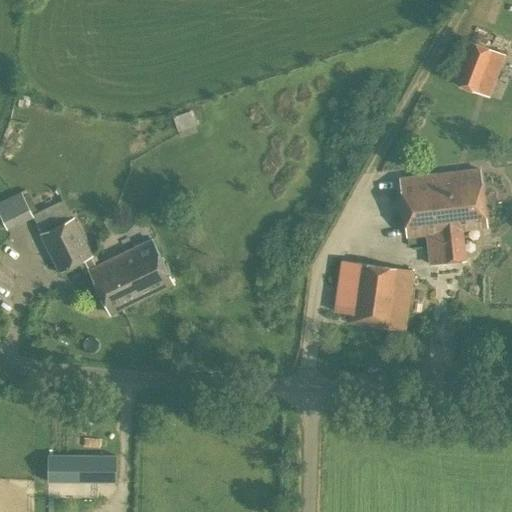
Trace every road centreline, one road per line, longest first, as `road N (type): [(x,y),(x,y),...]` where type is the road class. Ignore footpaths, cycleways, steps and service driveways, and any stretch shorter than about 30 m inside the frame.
road 1 (unclassified): [(309,388),(71,374),(0,359)]
road 2 (unclassified): [(309,388),(315,278),(377,157)]
road 3 (unclassified): [(511,389),(309,388)]
road 4 (track): [(468,0),(377,157)]
road 5 (unclassified): [(309,511),(309,388)]
